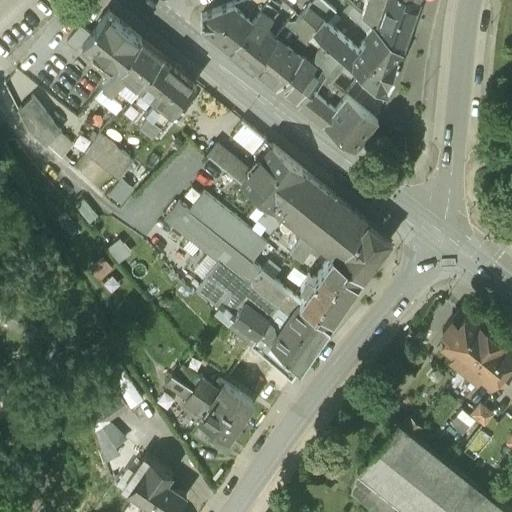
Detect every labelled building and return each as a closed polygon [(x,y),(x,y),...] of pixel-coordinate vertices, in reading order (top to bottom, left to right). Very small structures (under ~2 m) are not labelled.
[(231,0),(201,12),(200,21),(229,44),(260,6),(264,0),(231,0)] [(273,0),(271,3),(267,0),(264,0),(260,6),(271,15),(280,3),(275,0),(273,0)] [(365,0),(362,11),(373,21),(400,47),(416,0),(365,0)] [(309,5),(296,18),(297,25),(297,29),(304,39),(313,28),(313,27),(322,17),(309,5)] [(260,6),(229,44),(252,62),(274,35),(262,25),(271,15),(260,6)] [(140,36),(106,9),(90,30),(85,37),(99,48),(119,64),(140,36)] [(362,11),(362,10),(354,18),(366,29),(373,21),(362,11)] [(357,47),(322,17),(313,27),(339,49),(362,70),(385,89),(400,47),(373,21),(366,29),(366,36),(357,47)] [(283,34),(280,39),(284,43),(286,41),(300,53),(308,43),(304,39),(297,29),(297,25),(293,22),(283,34)] [(82,23),(68,41),(77,47),(82,41),(85,37),(90,30),(82,23)] [(274,35),(252,62),(276,82),(300,53),(286,41),(284,43),(280,39),(283,34),(278,30),(274,35)] [(119,64),(118,65),(138,81),(161,52),(140,36),(119,64)] [(99,48),(85,37),(82,41),(96,52),(99,48)] [(339,49),(324,37),(316,45),(315,53),(309,60),(321,70),(339,49)] [(321,70),(309,85),(318,93),(328,81),(340,67),(354,79),(362,70),(339,49),(321,70)] [(194,80),(161,52),(138,81),(129,93),(150,110),(163,120),(194,80)] [(300,53),(276,82),(297,99),(309,85),(321,70),(309,60),(300,53)] [(328,81),(318,93),(309,85),(297,99),(353,144),(376,114),(345,90),(339,97),(335,93),(337,91),(333,88),(331,90),(329,88),(332,84),(328,81)] [(59,129),(33,95),(19,109),(29,130),(60,156),(72,142),(59,129)] [(150,110),(139,125),(151,136),(163,120),(150,110)] [(264,136),(241,117),(229,131),(252,152),(264,136)] [(133,158),(99,131),(84,150),(119,177),(133,158)] [(271,142),(241,179),(271,203),(300,166),(271,142)] [(242,164),(217,144),(209,153),(234,174),(242,164)] [(300,166),(271,203),(304,230),(322,245),(330,252),(360,276),(390,236),(300,166)] [(271,275),(178,199),(165,216),(217,257),(190,289),(227,321),(231,315),(242,322),(241,323),(255,334),(256,332),(267,318),(248,304),(250,300),(269,314),(275,305),(288,314),(299,297),(284,285),(271,275)] [(304,230),(271,275),(284,285),(310,250),(315,254),(322,245),(304,230)] [(330,252),(299,297),(329,322),(360,276),(330,252)] [(288,314),(275,332),(271,321),(267,318),(256,332),(260,336),(262,335),(298,366),(329,322),(299,297),(288,314)] [(465,313),(459,308),(442,329),(447,334),(441,341),(453,350),(449,355),(462,365),(491,330),(467,310),(465,313)] [(511,346),(491,330),(462,365),(478,379),(482,374),(490,381),(496,374),(501,378),(511,364),(511,354),(511,353),(511,346)] [(102,369),(133,402),(147,390),(116,356),(102,369)] [(199,376),(189,369),(181,380),(192,387),(192,386),(199,376)] [(73,391),(91,421),(124,401),(106,371),(73,391)] [(181,380),(170,372),(163,382),(185,397),(192,387),(181,380)] [(251,399),(217,376),(212,384),(199,376),(192,386),(238,417),(244,407),(245,408),(251,399)] [(238,417),(192,386),(192,387),(185,397),(198,406),(194,413),(199,417),(227,436),(232,427),(231,427),(238,417)] [(491,412),(479,402),(471,412),(483,422),(491,412)] [(448,420),(464,430),(473,414),(457,405),(448,420)] [(511,511),(416,435),(423,426),(410,416),(403,424),(397,419),(356,468),(351,490),(378,511),(511,511)] [(169,470),(143,452),(121,484),(134,493),(161,511),(171,511),(185,493),(163,478),(169,470)] [(161,511),(134,493),(122,508),(123,511),(122,511),(161,511)]
